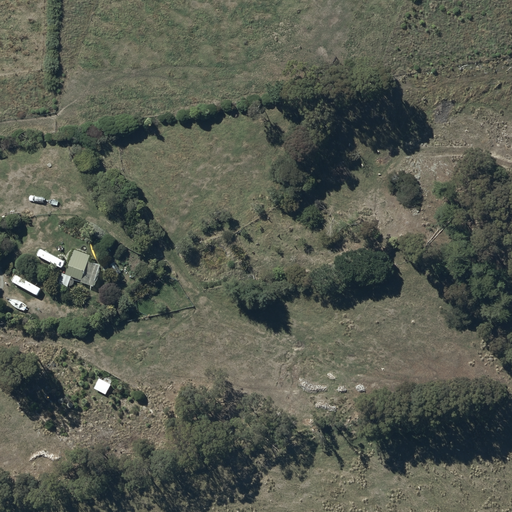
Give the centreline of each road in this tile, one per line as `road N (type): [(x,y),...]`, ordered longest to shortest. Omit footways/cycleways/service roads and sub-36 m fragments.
road 1 (track): [(0,262),(43,239),(60,212),(83,211),(174,261),(200,300),(265,339),(332,368),(427,389)]
road 2 (track): [(511,166),(465,153),(419,153),(361,184),(331,150),(276,158)]
